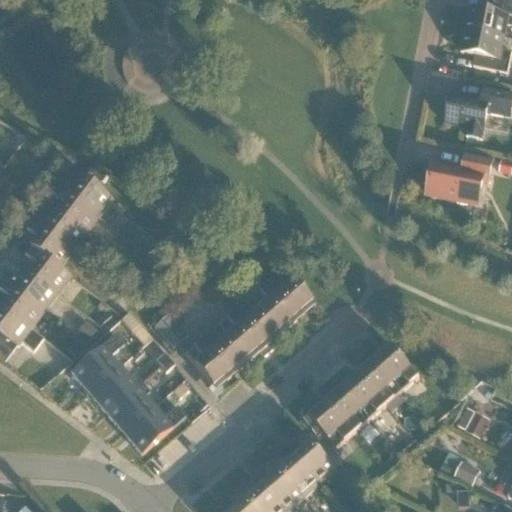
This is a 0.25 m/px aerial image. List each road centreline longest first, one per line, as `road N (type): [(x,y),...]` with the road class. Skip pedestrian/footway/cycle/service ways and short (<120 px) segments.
road 1 (residential): [(146,511),(343,339)]
road 2 (residential): [(395,193),(432,0)]
road 3 (residential): [(145,511),(96,473),(0,465)]
